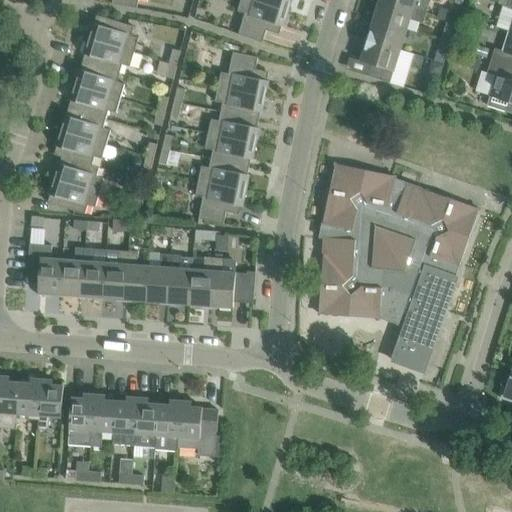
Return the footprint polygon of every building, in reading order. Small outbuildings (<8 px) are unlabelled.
[(284,26),(289,11),(253,0),(241,0),(238,11),(246,13),(239,34),(263,42),(267,30),(278,33),(280,25),(284,26)] [(253,0),(289,11),(292,0),(253,0)] [(426,12),(386,0),(380,0),(374,19),(407,29),(410,19),(423,23),(426,12)] [(386,0),(426,12),(430,0),(386,0)] [(503,6),(496,26),(510,31),(511,31),(511,0),(509,0),(510,0),(508,7),(503,5),(503,6)] [(135,26),(123,23),(99,16),(97,24),(93,23),(89,38),(135,52),(139,38),(132,36),(135,26)] [(401,50),(407,29),(374,19),(368,39),(401,50)] [(444,29),(441,40),(443,40),(450,42),(453,32),(444,29)] [(511,31),(510,31),(504,51),(495,48),(491,61),(511,67),(511,31)] [(130,66),(135,52),(89,38),(84,54),(87,55),(85,62),(120,73),(123,64),(130,66)] [(368,39),(361,61),(371,64),(367,75),(403,87),(414,54),(401,50),(368,39)] [(443,63),(450,42),(441,40),(434,61),(443,63)] [(162,45),(158,58),(170,61),(170,63),(177,65),(181,51),(173,49),(173,48),(162,45)] [(258,57),(242,53),(234,52),(230,71),(229,73),(222,72),(219,87),(266,96),(269,80),(266,80),(267,71),(256,69),(258,57)] [(428,73),(439,76),(440,76),(444,64),(432,60),(428,73)] [(511,67),(491,61),(487,73),(482,71),(476,92),(492,96),(489,106),(511,113),(511,67)] [(118,81),(120,73),(85,62),(83,70),(79,69),(75,84),(121,98),(125,84),(118,81)] [(174,79),(177,65),(170,63),(166,77),(174,79)] [(116,112),(121,98),(75,84),(70,99),(73,101),(71,108),(106,119),(109,110),(116,112)] [(182,103),(186,89),(178,87),(174,102),(182,103)] [(263,112),(266,96),(219,87),(216,101),(223,103),(221,112),(257,119),(259,111),(263,112)] [(166,111),(169,97),(161,95),(158,109),(166,111)] [(179,117),(182,103),(174,102),(171,115),(179,117)] [(104,127),(106,119),(71,108),(69,116),(65,115),(61,130),(107,144),(111,130),(104,127)] [(162,125),(166,111),(158,109),(154,123),(162,125)] [(256,127),(257,119),(221,112),(219,120),(212,119),(209,133),(256,143),(259,127),(256,127)] [(102,158),(107,144),(61,130),(56,145),(59,146),(57,154),(64,157),(64,156),(92,165),(92,164),(95,156),(102,158)] [(253,159),(256,143),(209,133),(206,148),(213,150),(212,158),(248,166),(249,158),(253,159)] [(170,150),(174,135),(166,134),(163,148),(170,150)] [(154,158),(158,143),(150,142),(146,156),(154,158)] [(167,164),(170,150),(163,148),(159,162),(167,164)] [(92,164),(92,165),(64,156),(64,157),(62,164),(59,163),(54,178),(100,192),(105,178),(97,176),(100,166),(92,164)] [(150,172),(154,158),(146,156),(143,170),(150,172)] [(246,174),(248,166),(212,158),(210,167),(202,166),(199,180),(247,190),(250,174),(246,174)] [(326,224),(319,313),(380,318),(381,316),(397,321),(399,317),(407,320),(393,360),(424,371),(457,276),(454,275),(457,265),(460,266),(480,208),(395,179),(396,176),(336,164),(323,223),(326,224)] [(96,207),(100,192),(54,178),(49,194),(53,195),(50,203),(85,214),(88,204),(96,207)] [(243,206),(247,190),(199,180),(196,195),(204,197),(199,218),(204,219),(224,223),(226,211),(238,214),(240,205),(243,206)] [(142,204),(144,197),(130,193),(128,201),(142,204)] [(141,211),(142,204),(128,201),(126,208),(141,211)] [(32,217),(31,225),(44,226),(45,218),(32,217)] [(131,220),(114,219),(113,230),(130,231),(130,229),(131,229),(131,220)] [(87,230),(88,221),(75,220),(75,229),(87,230)] [(143,230),(144,221),(131,220),(131,229),(143,230)] [(100,231),(101,222),(88,221),(87,230),(100,231)] [(47,244),(48,227),(34,227),(34,243),(47,244)] [(160,227),(159,236),(173,236),(174,228),(160,227)] [(174,228),(173,236),(182,237),(182,228),(174,228)] [(216,240),(217,231),(204,230),(203,239),(216,240)] [(40,283),(39,283),(38,295),(47,295),(47,293),(61,294),(63,259),(52,258),(53,245),(30,244),(29,257),(42,258),(40,283)] [(82,298),(86,248),(77,247),(76,260),(63,259),(61,294),(75,295),(75,297),(82,298)] [(104,297),(106,263),(95,262),(96,249),(86,248),(82,298),(90,298),(90,296),(104,297)] [(125,301),(129,251),(120,250),(119,263),(106,263),(104,297),(118,298),(118,301),(125,301)] [(147,301),(150,266),(138,265),(139,252),(129,251),(125,301),(133,302),(133,299),(147,301)] [(168,304),(172,254),(163,254),(162,267),(150,266),(147,301),(161,302),(161,304),(168,304)] [(181,268),(182,255),(172,254),(168,304),(176,305),(176,303),(190,304),(193,269),(181,268)] [(27,282),(39,283),(40,283),(42,258),(29,257),(27,282)] [(211,308),(215,257),(206,257),(205,270),(193,269),(190,304),(204,305),(204,307),(211,308)] [(247,273),(236,272),(236,263),(233,259),(215,257),(211,308),(219,308),(219,306),(234,307),(234,297),(254,299),(256,271),(247,271),(247,273)] [(346,327),(319,325),(317,353),(344,355),(346,327)] [(18,413),(21,382),(10,381),(10,376),(0,375),(0,427),(17,429),(18,413)] [(39,419),(42,379),(32,378),(31,383),(21,382),(18,413),(29,414),(28,419),(39,419)] [(53,380),(43,379),(42,379),(39,419),(38,429),(41,429),(42,429),(45,429),(48,427),(49,424),(49,420),(50,420),(50,415),(62,416),(64,385),(53,384),(53,380)] [(91,445),(95,394),(84,393),(84,398),(72,397),(71,417),(70,422),(69,444),(91,445)] [(114,431),(116,400),(105,400),(106,395),(95,394),(91,445),(102,446),(103,431),(114,431)] [(134,445),(138,397),(127,396),(127,401),(116,400),(114,431),(114,443),(134,445)] [(156,447),(159,404),(148,403),(149,398),(138,397),(134,445),(156,447)] [(178,436),(181,400),(170,400),(170,404),(159,404),(156,447),(156,449),(177,450),(177,446),(178,436)] [(181,400),(178,446),(199,448),(198,454),(212,455),(220,456),(221,435),(214,435),(215,421),(202,420),(203,407),(192,406),(192,401),(181,400)] [(35,477),(36,467),(23,467),(22,476),(35,477)] [(47,478),(48,468),(36,467),(35,477),(47,478)] [(67,469),(66,478),(89,480),(90,471),(67,469)] [(89,480),(101,481),(102,472),(90,471),(89,480)] [(119,473),(119,482),(132,483),(133,474),(119,473)] [(132,483),(144,484),(145,475),(133,474),(132,483)] [(162,482),(162,492),(174,493),(174,492),(175,483),(162,482)]
